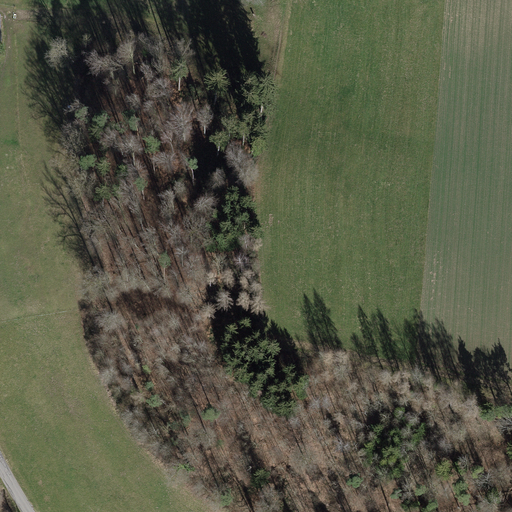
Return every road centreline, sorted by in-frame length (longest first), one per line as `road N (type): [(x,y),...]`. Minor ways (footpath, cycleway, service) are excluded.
road 1 (track): [(28,17),(63,28),(80,306),(119,406),(164,462),(222,511)]
road 2 (track): [(511,385),(296,337)]
